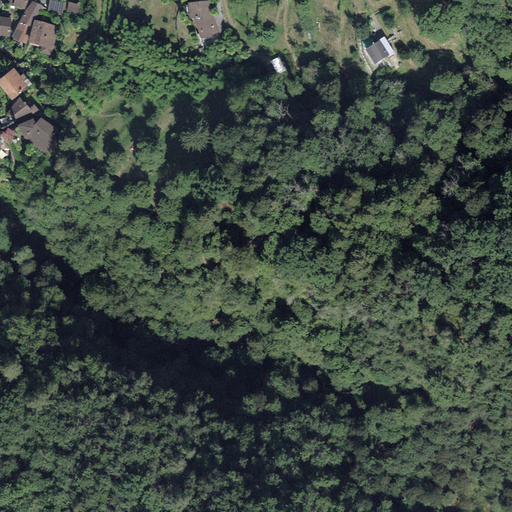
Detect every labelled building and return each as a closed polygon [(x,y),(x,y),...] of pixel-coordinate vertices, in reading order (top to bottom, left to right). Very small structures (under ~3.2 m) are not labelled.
[(27,0),(0,0),(0,2),(24,10),(27,0)] [(64,2),(51,0),(49,0),(47,11),(62,14),(64,2)] [(42,6),(32,1),(24,12),(19,22),(31,28),(33,20),(35,20),(42,6)] [(210,1),(187,3),(189,19),(193,18),(202,40),(219,34),(212,15),(210,1)] [(80,5),(68,3),(66,13),(78,16),(80,5)] [(0,35),(8,37),(11,18),(0,16),(0,35)] [(35,20),(33,20),(31,28),(28,43),(41,47),(40,53),(52,56),(59,26),(35,20)] [(31,28),(19,22),(11,37),(13,38),(12,39),(26,45),(28,43),(31,28)] [(385,37),(380,40),(389,55),(394,53),(385,37)] [(389,55),(380,40),(365,50),(374,64),(389,55)] [(14,68),(0,78),(0,86),(12,100),(31,84),(23,74),(21,76),(14,68)] [(20,97),(7,113),(19,120),(31,113),(34,117),(41,112),(34,104),(29,107),(20,97)] [(33,118),(17,125),(24,136),(23,138),(48,156),(63,135),(41,118),(35,123),(33,118)]
